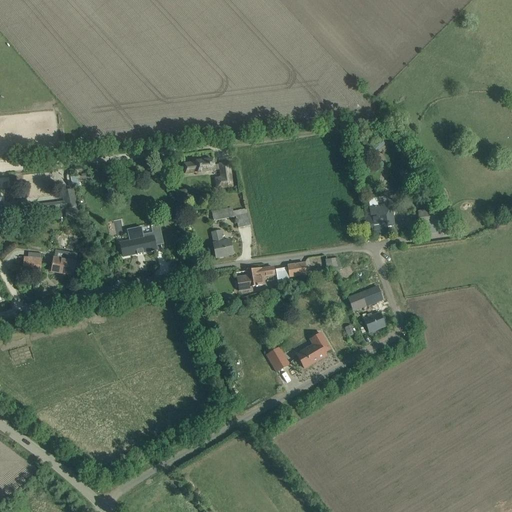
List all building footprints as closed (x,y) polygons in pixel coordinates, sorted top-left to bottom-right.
[(383,134),(380,138),(378,136),(366,148),(375,157),(388,145),(386,143),(389,141),(383,134)] [(219,172),(220,177),(215,178),(216,190),(234,187),(231,162),(218,163),(214,164),(214,158),(195,160),(195,162),(183,163),(184,175),(197,174),(197,175),(216,173),(219,172)] [(408,172),(403,171),(400,175),(402,179),(406,180),(410,176),(408,172)] [(52,206),(25,210),(26,215),(52,211),(60,210),(77,208),(74,192),(62,194),(64,201),(64,204),(52,206)] [(370,219),(366,219),(366,224),(368,234),(376,233),(375,231),(378,231),(379,232),(387,231),(386,226),(394,225),(394,223),(393,217),(391,203),(378,205),(377,198),(368,199),(369,206),(368,206),(370,219)] [(8,215),(22,212),(20,202),(6,205),(8,215)] [(77,209),(77,208),(60,210),(61,221),(81,219),(80,209),(77,209)] [(236,217),(238,229),(250,226),(248,216),(246,209),(232,212),(232,208),(212,212),(213,222),(236,217)] [(419,211),(419,215),(422,234),(434,232),(434,230),(446,229),(445,219),(440,219),(439,209),(419,211)] [(130,242),(120,244),(123,257),(156,250),(155,246),(153,237),(162,235),(159,224),(141,228),(128,231),(130,242)] [(216,258),(232,255),(230,245),(229,241),(222,242),(220,232),(212,233),(215,244),(213,245),(214,249),(216,258)] [(62,260),(54,259),(53,259),(53,262),(52,266),(51,272),(52,272),(73,276),(74,271),(75,266),(76,263),(74,262),(76,254),(64,252),(62,260)] [(338,258),(325,260),(327,273),(342,269),(338,258)] [(24,260),(23,273),(41,275),(42,261),(24,260)] [(295,265),(288,266),(289,278),(306,276),(310,275),(309,269),(305,270),(304,263),(297,264),(296,264),(295,264),(295,265)] [(247,271),(248,276),(237,278),(239,292),(266,288),(265,281),(275,279),(273,268),(247,271)] [(200,293),(212,289),(210,280),(198,283),(200,293)] [(375,284),(360,289),(364,301),(379,296),(375,284)] [(380,314),(364,320),(369,333),(385,327),(380,314)] [(351,326),(345,328),(349,339),(355,337),(351,326)] [(325,341),(320,334),(310,340),(313,345),(296,355),(304,369),(326,356),(324,353),(330,350),(325,341)] [(279,348),(266,356),(277,373),(289,366),(279,348)] [(183,511),(191,504),(177,489),(169,495),(183,511)] [(170,511),(171,511),(164,503),(162,505),(160,503),(150,511),(170,511)]
